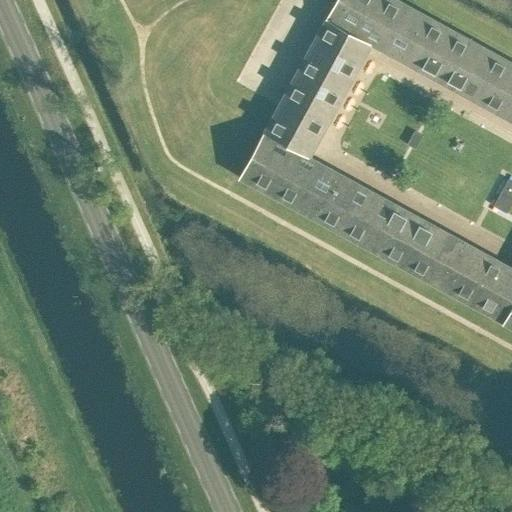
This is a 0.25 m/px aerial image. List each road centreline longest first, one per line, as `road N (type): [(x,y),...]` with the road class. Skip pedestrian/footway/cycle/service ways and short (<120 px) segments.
road 1 (primary): [(229,511),(2,0)]
road 2 (track): [(0,270),(107,511)]
